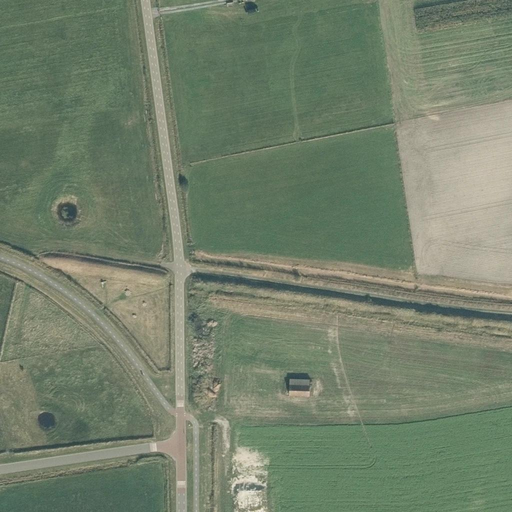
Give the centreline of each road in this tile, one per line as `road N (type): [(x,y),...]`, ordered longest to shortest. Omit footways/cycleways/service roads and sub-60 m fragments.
road 1 (unclassified): [(182,448),(179,271),(147,0)]
road 2 (track): [(179,271),(511,309)]
road 3 (tertiary): [(182,448),(0,471)]
